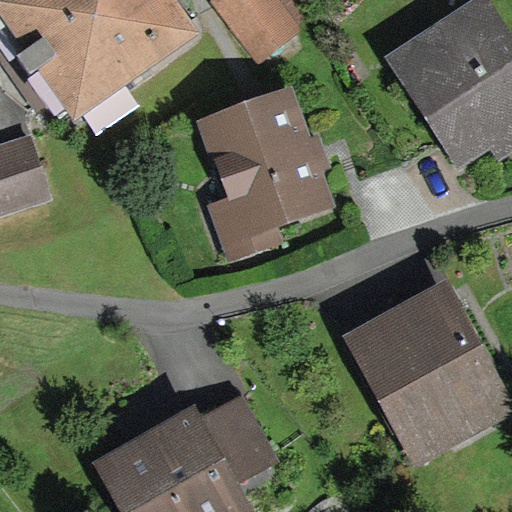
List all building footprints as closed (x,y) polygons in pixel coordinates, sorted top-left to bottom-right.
[(148,64),(142,56),(181,29),(160,0),(0,0),(0,51),(21,82),(44,68),(75,114),(148,64)] [(293,30),(291,26),(315,9),(308,0),(226,0),(221,4),(258,55),(293,30)] [(495,132),(503,144),(511,138),(511,60),(506,51),(496,58),(471,19),(437,42),(445,54),(410,77),(461,154),(495,132)] [(207,128),(245,233),(325,204),(287,99),(207,128)] [(0,150),(0,213),(48,198),(29,140),(0,150)] [(359,343),(419,453),(502,408),(443,298),(359,343)] [(133,511),(237,511),(238,511),(188,424),(109,468),(133,511)]
